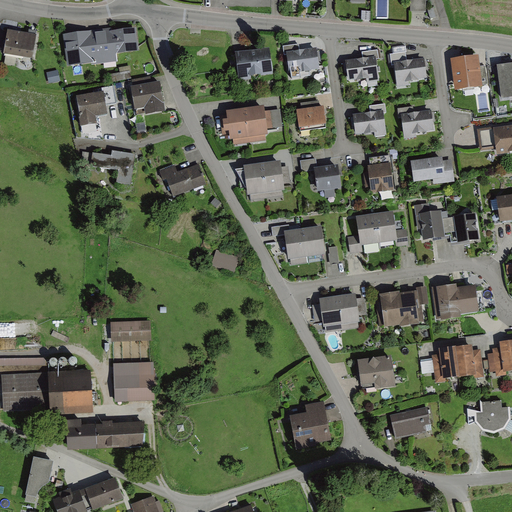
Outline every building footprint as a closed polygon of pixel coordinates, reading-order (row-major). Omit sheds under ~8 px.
[(34,39),(0,32),(0,52),(31,58),(34,39)] [(93,32),(61,35),(64,68),(114,64),(113,53),(134,52),(133,32),(93,35),(93,32)] [(227,68),(230,45),(183,39),(180,62),(227,68)] [(297,44),(282,45),(284,79),(297,78),(297,73),(315,72),(313,49),(297,50),(297,44)] [(251,78),(273,75),(270,50),(236,54),(239,82),(251,80),(251,78)] [(403,53),(391,54),(393,86),(405,86),(405,81),(422,80),(421,61),(404,62),(403,53)] [(450,61),(455,93),(483,89),(479,57),(450,61)] [(372,59),(340,63),(343,83),(374,79),(372,59)] [(511,64),(491,67),(494,104),(511,102),(511,64)] [(160,83),(131,89),(135,111),(144,109),(146,117),(166,114),(164,106),(160,83)] [(97,126),(96,119),(108,117),(104,93),(76,98),(80,120),(79,120),(81,129),(97,126)] [(367,115),(351,116),(352,138),(382,137),(381,115),(386,115),(386,107),(366,108),(367,115)] [(264,108),(245,111),(250,144),(266,142),(266,138),(268,137),(267,131),(265,113),(264,108)] [(324,108),(296,112),(299,131),(327,127),(324,108)] [(414,108),(397,110),(401,142),(416,140),(415,133),(430,131),(428,113),(414,114),(414,108)] [(234,147),(250,144),(245,111),(226,114),(227,117),(220,118),(223,137),(229,136),(230,143),(233,142),(234,147)] [(265,113),(267,131),(282,129),(280,111),(265,113)] [(511,129),(478,132),(479,153),(511,151),(511,129)] [(105,161),(93,159),(91,170),(113,173),(111,185),(129,188),(133,158),(106,154),(105,161)] [(368,168),(364,168),(365,195),(387,194),(386,168),(391,167),(391,159),(368,160),(368,168)] [(452,161),(443,162),(443,159),(411,163),(414,185),(433,182),(434,186),(455,183),(452,161)] [(318,170),(317,160),(300,162),(302,173),(314,172),(314,171),(318,170)] [(174,168),(157,174),(165,198),(203,186),(197,166),(175,173),(174,168)] [(279,167),(240,171),(242,199),(279,196),(278,189),(289,188),(288,170),(279,171),(279,167)] [(318,194),(341,191),(338,167),(318,170),(314,171),(314,172),(318,194)] [(511,197),(497,200),(500,226),(511,224),(511,197)] [(428,207),(413,208),(415,228),(418,228),(419,241),(440,239),(440,236),(451,235),(452,244),(474,242),(472,217),(439,219),(439,214),(429,215),(428,207)] [(393,214),(375,216),(379,246),(396,243),(397,243),(396,231),(393,214)] [(362,248),(379,246),(375,216),(356,219),(358,236),(360,248),(362,248)] [(291,233),(290,226),(271,229),(273,238),(285,237),(284,234),(291,233)] [(322,229),(303,231),(307,260),(326,257),(322,229)] [(396,231),(397,243),(396,243),(396,248),(409,246),(407,230),(396,231)] [(288,262),(307,260),(303,231),(291,233),(284,234),(285,237),(288,262)] [(358,236),(348,238),(350,255),(363,253),(362,248),(360,248),(358,236)] [(237,272),(241,256),(218,250),(213,266),(237,272)] [(450,287),(432,288),(434,323),(452,321),(452,316),(472,315),(470,288),(450,290),(450,287)] [(410,293),(375,295),(378,328),(417,325),(415,307),(426,306),(425,288),(410,289),(410,293)] [(352,298),(314,301),(316,330),(355,327),(355,318),(365,317),(364,301),(353,302),(352,298)] [(112,344),(152,342),(151,322),(111,324),(112,344)] [(507,375),(511,374),(511,343),(500,344),(500,349),(503,375),(507,375)] [(466,349),(432,351),(435,382),(479,379),(477,352),(467,353),(466,349)] [(500,349),(493,350),(496,378),(507,377),(507,375),(503,375),(500,349)] [(0,370),(2,371),(2,372),(28,372),(28,358),(0,358),(0,370)] [(391,358),(358,364),(361,388),(374,386),(375,392),(396,388),(391,358)] [(114,366),(115,404),(155,403),(154,364),(114,366)] [(86,371),(2,376),(2,409),(44,409),(45,415),(89,413),(86,371)] [(510,410),(502,410),(502,402),(480,403),(481,415),(475,415),(475,425),(483,434),(494,436),(505,432),(511,422),(510,410)] [(307,416),(290,419),(297,453),(316,449),(316,447),(332,444),(324,403),(305,407),(307,416)] [(427,408),(390,417),(396,441),(427,434),(425,427),(431,426),(427,408)] [(140,422),(61,425),(62,450),(139,446),(140,422)] [(43,506),(55,462),(37,457),(24,501),(43,506)] [(116,480),(85,492),(92,511),(96,511),(124,502),(116,480)] [(53,502),(57,511),(86,511),(79,493),(72,495),(70,491),(59,495),(60,500),(53,502)] [(131,506),(133,511),(159,511),(154,498),(131,506)]
